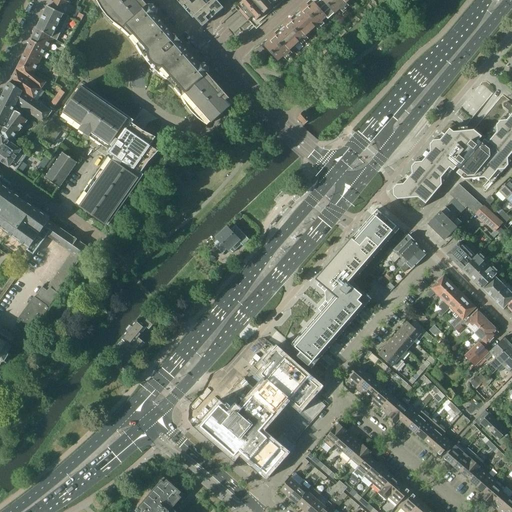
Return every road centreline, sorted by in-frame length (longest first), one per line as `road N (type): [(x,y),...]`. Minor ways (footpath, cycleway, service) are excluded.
road 1 (secondary): [(334,172),(130,408)]
road 2 (residential): [(338,399),(330,376),(439,253),(412,227)]
road 3 (secondary): [(387,152),(507,0)]
road 4 (unclassified): [(183,389),(223,371),(286,300),(285,262)]
road 5 (secondary): [(183,389),(285,262)]
road 6 (secondary): [(130,408),(10,511)]
road 7 (unclassified): [(415,151),(511,31)]
road 8 (secondary): [(433,60),(334,172)]
road 9 (secondary): [(36,511),(145,422)]
road 10 (tertiary): [(247,506),(145,422)]
